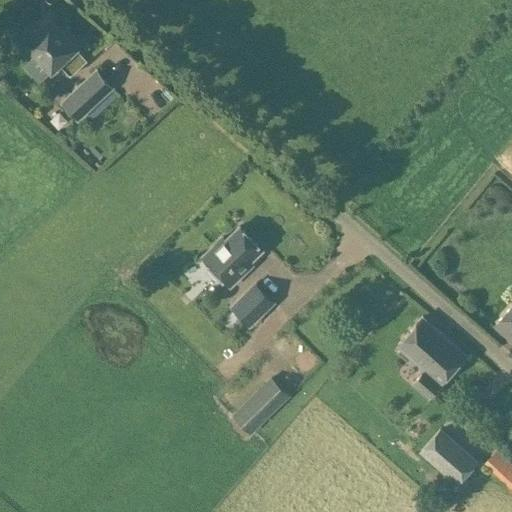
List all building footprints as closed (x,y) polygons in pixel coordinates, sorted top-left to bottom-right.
[(29,35),(29,39),(26,41),(53,69),(59,63),(70,74),(87,60),(76,47),(50,19),(38,30),(34,30),(29,35)] [(97,69),(61,102),(79,121),(114,88),(97,69)] [(220,281),(223,278),(230,285),(244,272),(241,269),(262,249),(239,226),(225,240),(222,237),(202,257),(209,264),(206,266),(207,272),(215,281),(220,281)] [(250,327),(276,302),(255,281),(229,306),(250,327)] [(511,305),(495,325),(511,339),(511,305)] [(442,384),(441,383),(466,355),(423,317),(398,345),(401,348),(398,352),(408,361),(411,357),(425,369),(412,383),(429,399),(434,393),(442,384)] [(251,434),(290,395),(271,375),(232,415),(251,434)] [(419,451),(457,484),(478,460),(440,427),(419,451)] [(511,463),(498,450),(485,463),(511,488),(511,463)]
